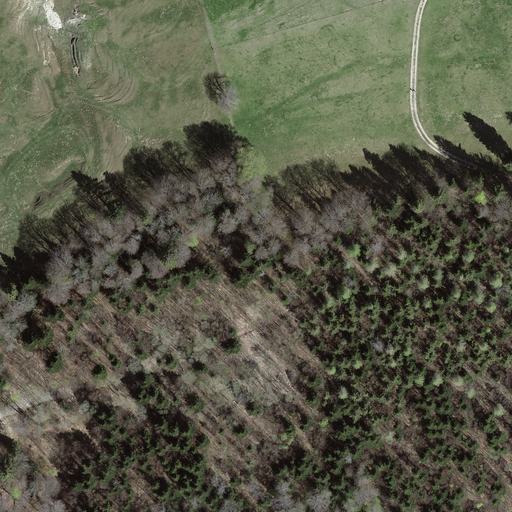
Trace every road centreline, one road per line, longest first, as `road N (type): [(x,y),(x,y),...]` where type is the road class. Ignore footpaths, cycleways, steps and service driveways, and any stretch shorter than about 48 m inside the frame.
road 1 (track): [(0,414),(152,369),(318,295),(404,299),(459,284),(511,285)]
road 2 (track): [(423,0),(411,104),(418,128),(453,159),(511,178)]
